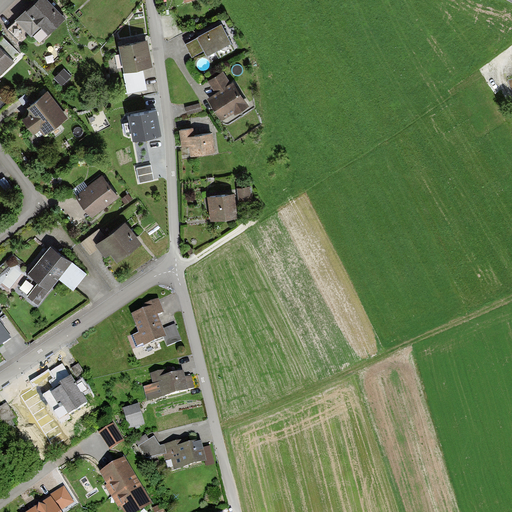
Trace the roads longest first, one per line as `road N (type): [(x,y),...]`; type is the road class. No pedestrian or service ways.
road 1 (residential): [(174,268),(151,0)]
road 2 (residential): [(234,511),(174,268)]
road 3 (residential): [(0,381),(174,268)]
